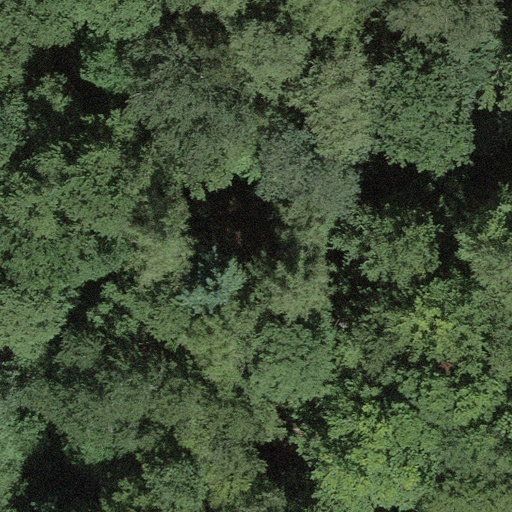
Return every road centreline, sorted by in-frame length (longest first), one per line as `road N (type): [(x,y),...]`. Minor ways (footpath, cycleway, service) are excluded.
road 1 (track): [(4,188),(124,317),(178,357),(236,384),(319,404),(511,419)]
road 2 (track): [(511,221),(0,188)]
